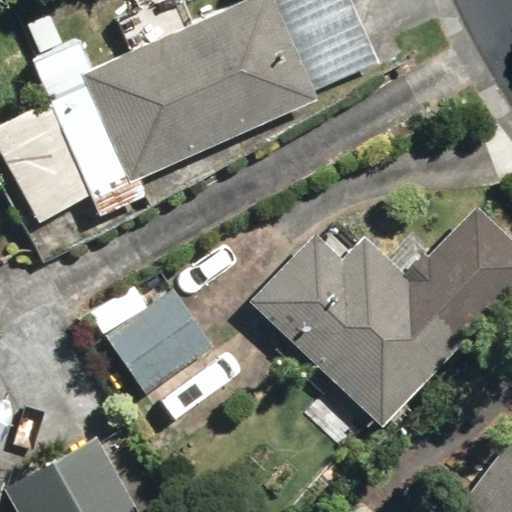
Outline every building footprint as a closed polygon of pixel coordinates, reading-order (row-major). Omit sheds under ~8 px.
[(37,217),(94,192),(101,210),(148,190),(141,173),(316,99),(311,89),(378,59),(352,0),(237,0),(87,66),(77,41),(36,61),(66,126),(9,150),(37,217)] [(316,237),(257,298),(386,417),(511,283),(511,240),(478,209),(410,283),(400,274),(361,238),(340,260),(316,237)] [(90,338),(167,440),(233,391),(157,289),(90,338)] [(511,511),(511,419),(441,511),(511,511)] [(3,489),(15,511),(135,511),(99,440),(3,489)]
